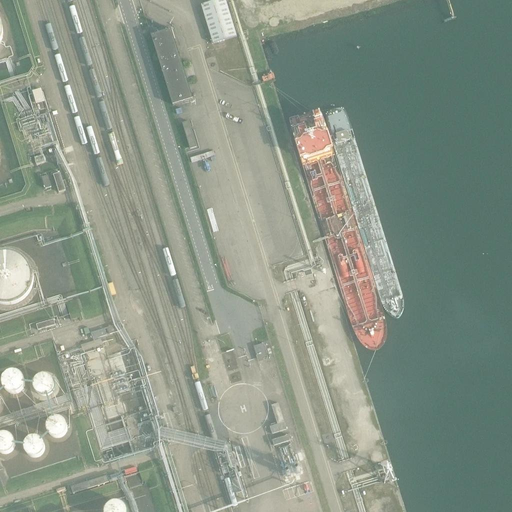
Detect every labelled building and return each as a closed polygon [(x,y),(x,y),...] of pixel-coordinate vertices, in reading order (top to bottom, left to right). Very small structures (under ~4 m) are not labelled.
[(237,37),(225,0),(219,0),(201,6),(213,44),(237,37)] [(150,36),(172,106),(193,99),(171,30),(150,36)] [(36,103),(45,101),(42,88),(34,90),(36,103)] [(36,118),(44,145),(55,142),(46,115),(36,118)] [(197,147),(188,121),(182,123),(190,149),(197,147)] [(38,172),(44,191),(58,187),(53,167),(38,172)] [(34,280),(35,275),(34,270),(33,265),(30,261),(27,257),(23,253),(19,251),(14,249),(9,248),(4,249),(0,249),(0,300),(4,302),(9,302),(14,301),(19,300),(23,297),(27,294),(30,290),(33,285),(34,280)] [(108,329),(110,334),(122,331),(120,325),(108,329)] [(94,339),(106,336),(105,330),(93,333),(94,339)] [(83,351),(102,345),(100,339),(81,345),(83,351)] [(263,344),(255,346),(259,360),(267,358),(263,344)] [(129,391),(117,354),(107,358),(119,395),(129,391)] [(24,386),(24,384),(24,381),(22,379),(20,377),(18,375),(15,374),(13,374),(10,375),(8,376),(6,378),(4,381),(3,383),(3,386),(4,389),(5,391),(7,393),(10,395),(12,395),(15,395),(18,395),(20,393),(22,391),(24,389),(24,386)] [(53,390),(54,387),(53,384),(51,382),(49,380),(47,379),(44,378),(41,379),(38,380),(36,382),(35,385),(34,387),(35,390),(36,393),(38,395),(40,397),(43,397),(46,397),(48,397),(51,395),(52,393),(53,390)] [(277,425),(269,427),(272,434),(286,430),(278,404),(271,406),(277,425)] [(66,433),(67,431),(67,428),(66,426),(64,424),(63,422),(60,421),(58,421),(55,421),(53,421),(51,423),(49,424),(48,426),(47,429),(47,431),(48,434),(49,436),(50,438),(52,439),(55,440),(57,440),(60,440),(62,439),(64,438),(65,436),(66,433)] [(275,446),(291,440),(289,435),(273,440),(275,446)] [(15,447),(14,443),(12,440),(9,438),(7,437),(5,437),(3,437),(1,438),(0,438),(0,455),(0,456),(2,456),(5,457),(8,456),(11,454),(13,452),(14,450),(15,447)] [(44,451),(44,448),(44,446),(43,444),(41,442),(39,441),(36,440),(34,440),(32,440),(29,441),(27,443),(26,445),(25,447),(25,450),(25,452),(26,454),(27,456),(29,458),(32,459),(34,459),(37,459),(39,459),(41,457),(43,455),(44,453),(44,451)]
